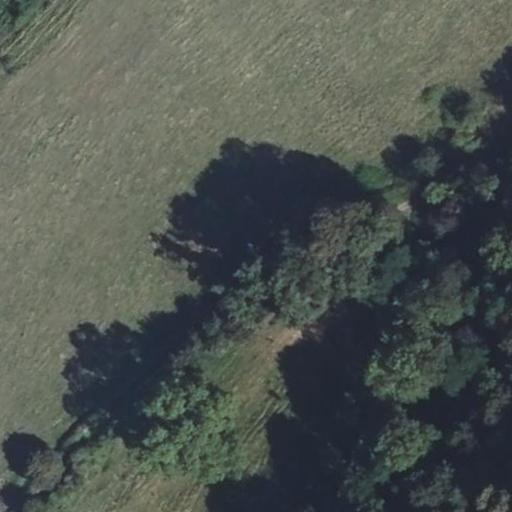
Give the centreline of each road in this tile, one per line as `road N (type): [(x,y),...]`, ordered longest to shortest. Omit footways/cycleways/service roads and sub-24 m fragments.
road 1 (track): [(29,511),(172,354),(236,296),(298,245),(400,194)]
road 2 (track): [(400,194),(422,237),(424,272),(318,511)]
